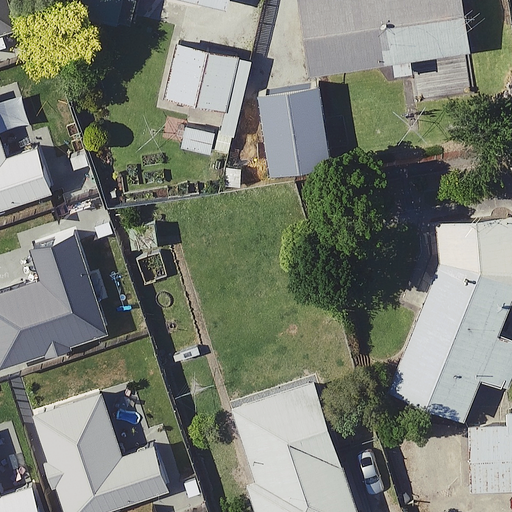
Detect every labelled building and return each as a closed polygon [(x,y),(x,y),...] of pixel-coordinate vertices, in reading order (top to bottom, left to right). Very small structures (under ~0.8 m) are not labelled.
[(0,0),(0,34),(27,26),(18,0),(0,0)] [(71,0),(70,6),(123,17),(127,0),(216,0),(220,1),(220,0),(71,0)] [(460,43),(453,0),(294,0),(305,66),(385,54),(387,68),(405,65),(403,52),(460,43)] [(229,106),(245,30),(174,15),(158,91),(229,106)] [(320,160),(312,81),(251,88),(259,166),(320,160)] [(0,106),(0,208),(61,188),(46,143),(16,153),(0,106)] [(511,352),(511,335),(489,326),(511,269),(510,209),(427,214),(429,263),(381,382),(455,412),(472,370),(500,381),(511,352)] [(116,330),(83,231),(38,246),(49,277),(0,292),(0,336),(9,363),(55,348),(57,355),(83,347),(81,341),(116,330)] [(351,511),(305,373),(223,401),(247,472),(240,475),(251,511),(351,511)] [(110,388),(41,411),(56,457),(52,458),(61,486),(65,484),(74,511),(103,511),(177,488),(162,442),(132,452),(110,388)] [(511,407),(497,408),(498,419),(461,420),(463,484),(511,482),(511,407)] [(0,459),(0,511),(50,511),(40,481),(11,491),(0,459)]
